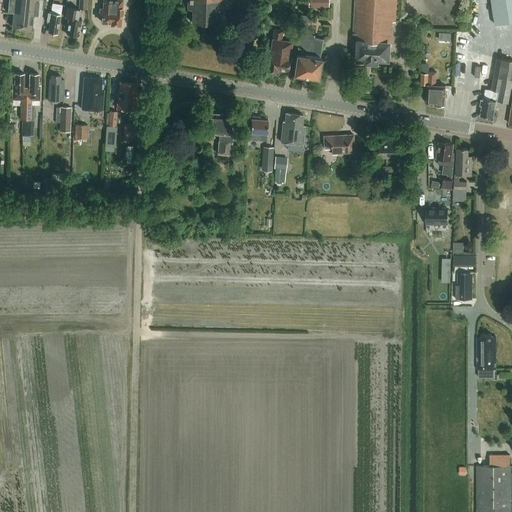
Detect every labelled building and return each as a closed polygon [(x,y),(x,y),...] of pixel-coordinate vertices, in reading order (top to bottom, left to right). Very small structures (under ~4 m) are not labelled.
[(9,0),(8,12),(14,13),(13,27),(21,28),(32,29),(34,15),(38,15),(39,0),(9,0)] [(87,0),(79,0),(79,8),(87,9),(87,0)] [(122,14),(123,0),(104,0),(104,9),(103,8),(102,22),(112,23),(112,24),(121,24),(121,14),(122,14)] [(187,0),(188,9),(193,9),(193,22),(218,23),(218,10),(222,10),(222,0),(187,0)] [(396,22),(397,0),(356,0),(354,34),(358,41),(358,48),(359,48),(359,61),(379,62),(379,59),(389,59),(390,43),(392,43),(393,22),(396,22)] [(511,23),(511,0),(492,0),(496,26),(511,23)] [(62,15),(63,5),(53,3),(52,13),(49,13),(48,20),(51,21),(49,32),(58,33),(61,15),(62,15)] [(68,7),(66,18),(69,18),(68,24),(69,24),(67,34),(79,36),(81,28),(82,28),(83,20),(78,19),(80,10),(68,7)] [(290,57),(293,42),(282,40),(283,31),(275,29),(273,39),(273,38),(270,57),(269,57),(267,69),(278,70),(278,69),(287,70),(290,57)] [(508,103),(511,83),(511,33),(487,29),(483,56),(497,59),(494,76),(495,76),(492,90),(486,89),(484,100),(482,99),(481,106),(483,106),(481,115),(493,118),(496,101),(508,103)] [(320,58),(323,39),(314,37),(314,35),(307,34),(307,36),(301,35),(298,54),(297,54),(294,75),(319,79),(323,58),(320,58)] [(445,105),(446,86),(436,85),(437,71),(430,71),(430,73),(422,73),(421,84),(428,85),(427,103),(436,104),(445,105)] [(13,99),(22,99),(24,99),(24,87),(25,73),(16,73),(16,84),(14,84),(13,99)] [(30,87),(24,87),(24,99),(22,99),(22,119),(29,119),(32,119),(32,99),(41,99),(41,85),(39,85),(39,73),(31,73),(30,87)] [(64,101),(65,79),(61,79),(61,76),(51,75),(51,79),(50,79),(49,100),(64,101)] [(103,110),(104,91),(101,91),(102,79),(85,77),(82,109),(103,110)] [(118,90),(117,108),(136,110),(138,92),(135,91),(136,83),(121,82),(120,90),(118,90)] [(71,123),(72,107),(61,106),(60,123),(71,123)] [(116,126),(117,112),(110,111),(109,126),(116,126)] [(231,154),(232,134),(230,133),(232,114),(208,112),(206,132),(219,133),(218,153),(231,154)] [(303,126),(304,114),(287,112),(285,124),(284,123),(282,141),(289,142),(303,144),(305,126),(303,126)] [(260,119),(260,116),(253,115),(252,118),(250,139),(267,141),(268,119),(260,119)] [(29,119),(22,119),(21,136),(29,136),(29,119)] [(124,122),(123,137),(134,138),(135,123),(124,122)] [(87,139),(88,125),(76,124),(75,138),(87,139)] [(332,153),(355,152),(354,134),(324,136),(325,149),(332,148),(332,153)] [(412,162),(412,150),(398,150),(398,142),(375,142),(375,157),(397,158),(397,162),(412,162)] [(448,174),(447,178),(443,177),(443,187),(453,188),(454,178),(454,172),(455,153),(452,152),(453,144),(440,142),(437,158),(439,159),(438,164),(444,164),(443,171),(443,173),(448,174)] [(272,171),(274,146),(263,146),(262,171),(272,171)] [(473,175),(473,156),(469,156),(469,149),(457,149),(457,174),(455,174),(455,188),(467,189),(467,182),(460,181),(460,174),(473,175)] [(233,154),(233,170),(243,170),(244,154),(233,154)] [(286,178),(286,168),(287,158),(275,157),(274,168),(275,168),(275,177),(286,178)] [(360,168),(352,168),(352,176),(360,176),(360,168)] [(52,173),(51,187),(66,188),(67,174),(52,173)] [(448,223),(448,208),(427,208),(427,223),(448,223)] [(511,212),(489,212),(489,221),(505,222),(511,223),(511,249),(495,249),(494,289),(511,290),(511,289),(511,274),(511,212)] [(443,236),(443,244),(452,244),(451,236),(443,236)] [(454,242),(454,251),(464,251),(464,242),(454,242)] [(452,255),(452,264),(462,264),(462,255),(452,255)] [(442,278),(450,279),(451,268),(442,268),(442,278)] [(472,299),(473,277),(469,277),(469,274),(462,274),(462,277),(459,277),(458,299),(472,299)] [(496,336),(492,336),(492,333),(482,333),(482,337),(478,337),(478,369),(497,369),(496,336)] [(510,511),(510,465),(510,454),(489,455),(490,465),(476,465),(476,511),(510,511)]
